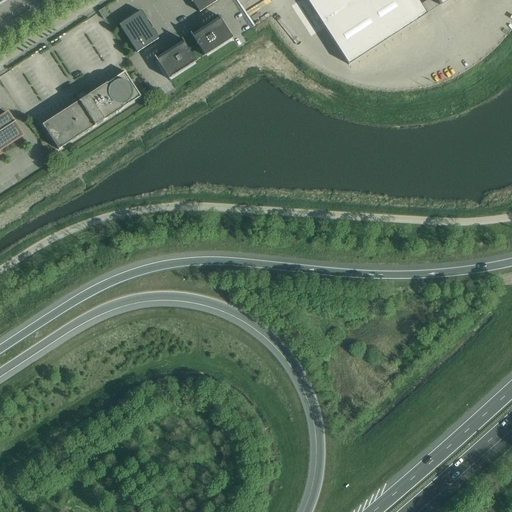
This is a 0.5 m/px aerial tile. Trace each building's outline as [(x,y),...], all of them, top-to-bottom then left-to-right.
[(199,12),(217,0),(189,0),(191,3),(193,2),(199,12)] [(417,0),(307,0),(349,65),(427,15),(417,0)] [(103,19),(109,15),(104,8),(98,11),(103,19)] [(119,25),(128,39),(137,52),(158,39),(151,28),(152,28),(153,27),(152,26),(148,20),(148,21),(147,21),(140,11),(119,25)] [(232,38),(217,15),(217,16),(218,17),(208,23),(208,22),(206,23),(200,27),(200,28),(191,34),(190,33),(204,55),(204,56),(232,38)] [(196,61),(181,39),(182,40),(172,46),(172,45),(171,45),(164,50),(164,51),(155,57),(154,56),(168,79),(196,61)] [(84,90),(76,96),(79,101),(42,125),(58,150),(141,97),(124,72),(88,95),(84,90)] [(0,149),(22,135),(13,121),(7,113),(0,117),(0,149)]
